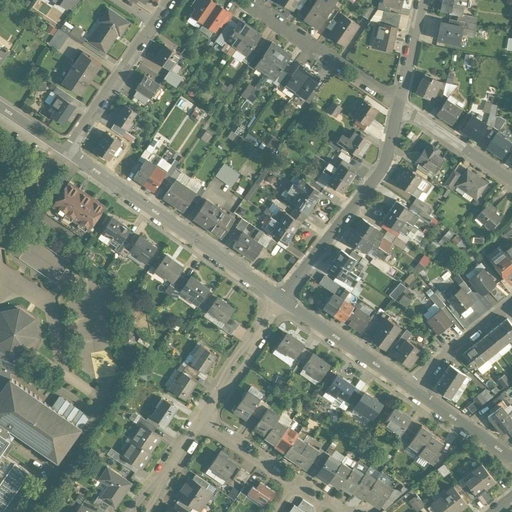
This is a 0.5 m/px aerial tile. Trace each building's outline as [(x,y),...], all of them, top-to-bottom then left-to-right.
[(57,0),(56,2),(66,8),(67,7),(71,0),(57,0)] [(71,0),(67,7),(72,10),(76,5),(79,0),(71,0)] [(79,0),(76,5),(80,9),(86,0),(87,0),(95,5),(98,0),(79,0)] [(195,0),(191,6),(196,9),(202,0),(195,0)] [(202,0),(196,9),(192,15),(203,23),(215,5),(207,0),(202,0)] [(298,0),(279,0),(292,9),(298,0)] [(326,0),(324,3),(319,0),(315,0),(309,9),(303,17),(318,27),(327,15),(334,4),(336,0),(326,0)] [(468,0),(443,0),(443,2),(441,10),(448,11),(448,12),(451,12),(458,13),(461,14),(463,6),(467,7),(468,0)] [(391,5),(382,3),(379,2),(378,8),(382,9),(389,11),(391,5)] [(309,9),(303,4),(297,13),(303,17),(309,9)] [(334,4),(327,15),(332,19),(340,8),(334,4)] [(215,5),(203,23),(213,30),(214,31),(219,24),(218,24),(226,13),(215,5)] [(377,8),(369,6),(363,15),(369,20),(377,8)] [(103,22),(89,43),(104,53),(117,34),(119,36),(128,23),(107,9),(100,20),(103,22)] [(389,11),(382,9),(379,22),(394,25),(397,13),(389,11)] [(226,13),(218,24),(219,24),(224,28),(227,23),(231,17),(226,13)] [(458,13),(456,20),(468,22),(474,24),(475,17),(461,14),(458,13)] [(342,14),(328,34),(345,45),(350,37),(348,35),(352,30),(354,31),(358,25),(342,14)] [(462,28),(467,29),(468,22),(456,20),(455,25),(462,27),(462,28)] [(234,28),(226,40),(227,41),(237,48),(250,28),(240,21),(234,28)] [(379,22),(378,22),(373,46),(390,50),(395,26),(394,25),(379,22)] [(455,25),(440,22),(437,38),(459,43),(462,28),(462,27),(455,25)] [(474,24),(468,22),(467,29),(475,31),(476,24),(474,24)] [(213,30),(203,23),(198,30),(209,37),(213,30)] [(234,28),(227,23),(224,28),(217,38),(225,44),(227,41),(226,40),(234,28)] [(82,31),(74,26),(71,30),(80,35),(82,31)] [(250,28),(237,48),(246,54),(246,55),(252,47),(260,35),(250,28)] [(58,29),(47,45),(59,53),(69,37),(68,36),(58,29)] [(80,35),(71,30),(68,36),(69,37),(81,45),(85,39),(80,35)] [(261,56),(255,65),(265,72),(281,49),(271,42),(261,56)] [(179,56),(164,46),(154,61),(169,71),(179,56)] [(252,47),(246,55),(246,54),(243,58),(249,62),(256,52),(257,51),(252,47)] [(3,52),(0,55),(0,66),(10,52),(4,48),(2,51),(3,52)] [(246,54),(237,48),(232,54),(241,61),(243,58),(246,54)] [(281,49),(265,72),(274,78),(281,69),(290,55),(281,49)] [(249,62),(247,66),(252,69),(255,65),(261,56),(256,52),(249,62)] [(84,54),(65,83),(83,95),(102,66),(84,54)] [(291,76),(284,86),(294,93),(310,70),(300,63),(291,76)] [(281,69),(274,78),(271,82),(277,86),(279,83),(286,73),(281,69)] [(310,70),(294,93),(303,100),(311,90),(320,77),(310,70)] [(182,79),(169,71),(163,80),(176,88),(182,79)] [(286,73),(279,83),(284,86),(291,76),(286,73)] [(431,78),(424,75),(417,90),(429,95),(431,91),(435,91),(441,79),(433,75),(431,78)] [(157,86),(144,77),(136,89),(137,90),(149,98),(157,86)] [(452,84),(446,82),(443,93),(450,94),(452,84)] [(253,89),(247,85),(244,91),(249,94),(253,89)] [(69,96),(56,87),(53,92),(58,95),(66,100),(68,98),(69,96)] [(258,93),(253,89),(249,94),(254,98),(258,93)] [(149,98),(137,90),(134,95),(145,103),(149,98)] [(311,90),(303,100),(308,104),(316,93),(311,90)] [(436,104),(442,95),(437,92),(431,101),(436,104)] [(450,94),(446,98),(462,110),(465,106),(450,94)] [(66,100),(58,95),(51,106),(56,110),(52,116),(62,123),(68,114),(69,113),(70,112),(70,111),(70,110),(73,105),(66,100)] [(323,101),(329,105),(332,101),(326,97),(323,101)] [(462,110),(446,98),(437,110),(452,122),(462,110)] [(377,108),(363,99),(358,106),(359,108),(355,114),(367,123),(377,108)] [(341,106),(332,101),(329,105),(338,111),(341,106)] [(491,104),(486,125),(493,127),(495,116),(497,106),(491,104)] [(338,111),(329,105),(326,110),(335,116),(338,111)] [(135,113),(125,106),(119,115),(118,115),(115,120),(115,121),(116,122),(125,128),(129,122),(135,113)] [(472,115),(461,130),(476,140),(486,125),(472,115)] [(500,117),(495,116),(493,127),(498,131),(505,120),(500,117)] [(125,128),(116,122),(111,128),(122,136),(126,131),(127,129),(125,128)] [(135,137),(126,131),(122,136),(131,142),(132,142),(135,137)] [(359,133),(359,134),(355,131),(349,139),(342,134),(338,140),(352,150),(351,151),(354,153),(355,152),(360,156),(370,142),(362,136),(359,133)] [(121,143),(107,133),(95,151),(109,160),(113,155),(119,145),(121,143)] [(496,133),(487,146),(501,157),(511,141),(505,136),(503,138),(496,133)] [(441,150),(429,141),(426,146),(438,154),(441,150)] [(119,145),(113,155),(118,158),(124,148),(119,145)] [(426,146),(425,146),(420,154),(419,153),(416,154),(415,156),(415,158),(421,162),(430,169),(439,155),(438,154),(426,146)] [(144,150),(137,160),(142,164),(146,159),(146,160),(150,154),(144,150)] [(364,159),(360,156),(355,152),(354,153),(352,157),(361,163),(364,159)] [(121,155),(115,163),(119,166),(125,158),(121,155)] [(439,155),(430,169),(434,172),(444,158),(439,155)] [(361,163),(352,157),(349,161),(358,168),(361,163)] [(146,160),(146,159),(142,164),(133,178),(143,185),(156,166),(146,160)] [(353,165),(343,159),(340,162),(350,168),(353,165)] [(336,168),(328,162),(325,166),(334,172),(336,168)] [(350,168),(340,162),(336,168),(334,172),(349,182),(356,172),(350,168)] [(430,169),(421,162),(417,167),(431,177),(434,172),(430,169)] [(238,174),(223,164),(215,176),(229,186),(238,174)] [(323,170),(325,166),(323,164),(318,170),(325,175),(326,172),(323,170)] [(156,166),(143,185),(153,191),(162,177),(165,173),(156,166)] [(334,172),(325,166),(323,170),(326,172),(331,176),(334,172)] [(169,167),(165,173),(162,177),(167,181),(174,171),(169,167)] [(431,184),(408,168),(397,183),(417,196),(422,189),(425,192),(431,184)] [(454,170),(445,184),(450,188),(460,174),(454,170)] [(486,183),(467,170),(457,184),(476,197),(486,183)] [(174,171),(167,181),(172,184),(175,180),(179,174),(174,171)] [(308,176),(312,178),(316,181),(318,177),(311,172),(308,176)] [(331,176),(327,182),(342,192),(349,182),(334,172),(331,176)] [(281,179),(290,186),(292,182),(283,176),(281,179)] [(316,181),(312,178),(308,184),(320,192),(324,187),(324,186),(316,181)] [(175,180),(172,184),(163,198),(173,205),(185,186),(175,180)] [(301,188),(292,182),(290,186),(299,191),(301,188)] [(308,184),(305,182),(301,188),(299,191),(314,201),(314,202),(320,193),(320,192),(308,184)] [(92,198),(68,183),(53,205),(53,206),(89,230),(91,227),(96,219),(96,220),(100,214),(100,213),(104,207),(97,202),(98,201),(93,197),(92,198)] [(195,193),(185,186),(173,205),(183,211),(191,199),(195,193)] [(299,191),(290,186),(287,190),(296,195),(299,191)] [(199,187),(195,193),(191,199),(196,203),(204,191),(199,187)] [(314,201),(299,191),(296,195),(292,202),(297,205),(307,212),(314,201)] [(428,206),(416,198),(412,203),(412,204),(424,212),(428,206)] [(215,207),(205,200),(193,218),(194,219),(195,217),(201,221),(200,223),(206,227),(207,226),(210,228),(209,229),(214,232),(215,231),(222,235),(221,236),(222,237),(233,219),(223,212),(222,214),(214,209),(215,207)] [(409,209),(396,200),(389,210),(404,220),(407,216),(411,210),(409,209)] [(89,230),(53,206),(53,205),(52,204),(46,214),(86,241),(94,229),(91,227),(89,230)] [(412,204),(409,209),(411,210),(420,216),(430,223),(433,218),(424,212),(412,204)] [(489,204),(477,217),(491,229),(501,218),(494,212),(496,210),(489,204)] [(307,212),(297,205),(294,210),(303,216),(307,212)] [(303,216),(294,210),(290,215),(300,221),(300,222),(301,220),(304,217),(303,216)] [(404,220),(389,210),(382,220),(384,221),(397,230),(402,224),(404,220)] [(407,216),(415,222),(420,216),(411,210),(407,216)] [(290,215),(285,211),(281,217),(278,221),(293,231),(300,221),(290,215)] [(281,217),(272,212),(270,216),(278,221),(281,217)] [(278,221),(270,216),(267,219),(276,225),(278,221)] [(415,222),(407,216),(404,220),(413,226),(415,222)] [(120,224),(112,218),(102,233),(110,239),(111,239),(113,237),(120,242),(120,243),(123,239),(130,229),(121,223),(120,224)] [(238,236),(240,236),(243,231),(246,233),(251,225),(241,218),(232,231),(238,236)] [(377,228),(363,218),(355,230),(369,240),(376,230),(377,228)] [(413,226),(404,220),(402,224),(410,230),(413,226)] [(258,221),(255,227),(258,229),(262,232),(265,234),(268,228),(258,221)] [(293,231),(278,221),(276,225),(272,231),(286,241),(293,231)] [(397,230),(384,221),(381,226),(396,236),(397,237),(400,232),(397,230)] [(410,230),(402,224),(397,230),(400,232),(406,236),(410,230)] [(511,236),(511,228),(509,225),(503,235),(507,240),(511,236)] [(255,227),(249,235),(253,238),(258,229),(255,227)] [(258,229),(253,238),(257,240),(262,232),(258,229)] [(369,240),(355,230),(348,240),(353,244),(352,245),(356,247),(357,246),(362,250),(367,244),(369,240)] [(376,230),(369,240),(378,246),(381,241),(382,236),(380,235),(381,233),(376,230)] [(243,231),(240,236),(238,236),(236,240),(237,240),(233,246),(243,253),(253,238),(249,235),(246,233),(243,231)] [(262,232),(257,240),(263,244),(262,246),(269,251),(275,241),(265,234),(262,232)] [(392,243),(382,236),(381,241),(378,246),(384,250),(387,252),(392,243)] [(397,237),(396,236),(392,241),(403,248),(406,243),(397,237)] [(120,242),(113,237),(111,239),(110,239),(108,242),(116,247),(116,248),(120,242)] [(148,242),(139,237),(133,246),(131,249),(131,250),(139,255),(137,257),(146,263),(156,249),(147,243),(148,242)] [(253,238),(243,253),(253,259),(257,254),(258,255),(261,250),(259,250),(262,246),(263,244),(257,240),(253,238)] [(123,239),(120,243),(120,242),(116,248),(116,247),(114,250),(120,254),(128,243),(123,239)] [(378,246),(369,240),(367,244),(369,245),(375,249),(378,246)] [(133,246),(128,243),(120,254),(126,257),(131,250),(131,249),(133,246)] [(375,249),(369,245),(367,248),(379,256),(384,250),(378,246),(375,249)] [(511,246),(504,252),(500,247),(488,257),(506,279),(511,274),(511,246)] [(350,256),(341,250),(334,259),(349,270),(352,266),(356,260),(350,256)] [(353,251),(350,256),(356,260),(360,262),(363,258),(353,251)] [(173,263),(165,258),(155,272),(164,278),(165,276),(173,281),(178,274),(182,268),(173,263)] [(375,258),(372,263),(387,274),(391,269),(375,258)] [(349,270),(334,259),(327,269),(337,276),(342,279),(347,273),(349,270)] [(355,269),(360,262),(356,260),(352,266),(355,269)] [(423,268),(419,265),(414,271),(418,274),(423,268)] [(355,269),(352,266),(349,270),(357,275),(360,272),(355,269)] [(357,275),(349,270),(347,273),(355,279),(357,275)] [(470,280),(476,275),(472,270),(466,275),(470,280)] [(476,275),(470,280),(482,296),(495,285),(483,270),(476,275)] [(178,274),(173,281),(170,285),(176,289),(183,278),(178,274)] [(334,281),(326,276),(320,284),(334,293),(339,285),(334,281)] [(337,276),(334,281),(339,285),(345,289),(349,292),(351,293),(355,288),(342,279),(337,276)] [(183,278),(176,289),(181,293),(182,291),(188,281),(183,278)] [(199,283),(191,278),(188,281),(182,291),(190,296),(188,298),(197,304),(207,290),(199,284),(199,283)] [(402,282),(391,294),(397,299),(408,287),(402,282)] [(459,285),(461,289),(468,298),(473,294),(463,282),(459,285)] [(135,289),(132,295),(142,302),(145,296),(135,289)] [(349,292),(345,289),(339,297),(343,300),(349,292)] [(461,289),(448,299),(459,313),(472,303),(468,298),(461,289)] [(351,293),(349,292),(343,300),(347,303),(353,294),(351,293)] [(334,293),(330,299),(329,298),(326,302),(327,303),(324,308),(333,314),(343,300),(339,297),(334,293)] [(438,308),(443,304),(435,293),(430,298),(438,308)] [(311,295),(306,302),(312,306),(317,299),(311,295)] [(409,305),(412,299),(404,295),(401,301),(409,305)] [(225,304),(216,298),(206,313),(215,320),(217,317),(224,323),(225,323),(229,317),(234,310),(225,303),(225,304)] [(343,300),(333,314),(343,321),(344,320),(353,307),(347,303),(343,300)] [(370,319),(353,307),(344,320),(360,331),(363,326),(370,319)] [(451,323),(441,309),(427,320),(438,334),(451,323)] [(19,310),(2,313),(0,316),(0,358),(1,364),(6,367),(0,375),(0,393),(10,379),(10,374),(36,336),(33,320),(19,310)] [(377,320),(369,329),(376,334),(386,319),(387,320),(389,317),(384,313),(378,320),(377,320)] [(370,319),(363,326),(368,330),(369,329),(377,320),(378,320),(373,315),(370,319)] [(239,324),(229,317),(225,323),(234,329),(234,330),(239,324)] [(376,334),(371,340),(385,350),(400,328),(387,320),(386,319),(376,334)] [(511,338),(511,325),(507,319),(496,328),(507,343),(511,338)] [(225,323),(224,323),(220,328),(230,335),(234,330),(234,329),(225,323)] [(507,343),(496,328),(485,337),(497,351),(507,343)] [(406,330),(398,341),(403,345),(406,341),(411,334),(406,330)] [(294,339),(286,334),(276,348),(285,355),(286,353),(294,358),(302,347),(304,345),(303,344),(301,347),(294,342),(296,339),(295,339),(294,339)] [(497,351),(485,337),(475,345),(486,360),(497,351)] [(403,345),(394,357),(408,367),(420,351),(406,341),(403,345)] [(486,360),(475,345),(464,354),(476,368),(486,360)] [(216,356),(201,346),(194,355),(196,357),(191,364),(191,365),(200,371),(205,374),(211,365),(210,365),(216,356)] [(302,347),(294,358),(299,362),(307,351),(302,347)] [(285,355),(276,348),(273,353),(282,359),(285,355)] [(307,351),(299,362),(304,365),(312,354),(307,351)] [(319,361),(312,356),(313,354),(312,353),(312,354),(304,365),(303,367),(311,372),(310,374),(319,381),(329,366),(321,360),(320,359),(319,361)] [(486,360),(476,368),(479,373),(480,372),(482,374),(492,367),(486,360)] [(200,371),(191,365),(191,364),(189,362),(185,368),(197,376),(200,371)] [(465,376),(449,366),(442,377),(457,388),(465,376)] [(197,376),(185,368),(181,374),(182,375),(183,374),(194,381),(197,376)] [(143,370),(138,376),(150,384),(155,377),(143,370)] [(194,381),(183,374),(182,375),(177,382),(175,380),(169,390),(184,400),(189,391),(190,392),(196,383),(194,381)] [(344,381),(337,376),(326,391),(335,397),(337,395),(344,400),(345,400),(352,390),(354,387),(353,386),(352,389),(344,384),(346,381),(345,381),(344,381)] [(504,376),(501,378),(507,386),(510,384),(504,376)] [(457,388),(442,377),(434,389),(450,400),(457,388)] [(507,386),(501,378),(497,381),(503,389),(507,386)] [(39,399),(10,379),(0,393),(0,511),(2,511),(30,473),(2,453),(11,439),(6,436),(11,429),(16,432),(17,432),(39,399)] [(495,395),(488,389),(475,399),(476,399),(484,404),(495,395)] [(357,393),(352,390),(345,400),(344,400),(343,401),(349,405),(357,393)] [(247,391),(234,411),(246,419),(253,409),(259,399),(247,391)] [(326,391),(323,396),(332,402),(335,397),(326,391)] [(357,393),(349,405),(355,409),(356,407),(355,406),(362,396),(357,393)] [(371,401),(364,395),(365,393),(364,393),(362,396),(355,406),(356,407),(363,412),(362,414),(371,420),(381,405),(373,399),(372,398),(371,401)] [(88,416),(60,397),(52,408),(80,428),(88,416)] [(52,408),(39,399),(17,432),(50,455),(49,456),(57,462),(80,428),(52,408)] [(175,409),(161,399),(155,408),(157,409),(152,417),(161,423),(165,426),(170,417),(175,409)] [(264,403),(259,399),(253,409),(258,412),(264,403)] [(484,404),(476,399),(472,403),(473,405),(463,414),(467,417),(484,404)] [(507,408),(502,401),(496,406),(498,410),(502,407),(504,410),(507,408)] [(264,403),(258,412),(263,415),(267,409),(268,409),(270,407),(264,403)] [(492,414),(488,417),(494,426),(508,416),(504,410),(502,407),(498,410),(492,414)] [(263,415),(254,428),(266,436),(277,420),(279,416),(268,409),(267,409),(263,415)] [(401,415),(393,409),(382,424),(391,431),(393,429),(400,434),(401,434),(404,430),(410,421),(409,420),(408,422),(401,417),(402,415),(401,415)] [(152,417),(150,415),(146,421),(153,426),(157,429),(161,423),(152,417)] [(508,416),(494,426),(501,434),(504,432),(511,426),(511,425),(511,420),(511,421),(508,416)] [(146,421),(140,417),(136,423),(141,426),(142,425),(149,431),(153,426),(146,421)] [(266,436),(264,439),(275,446),(287,427),(277,420),(266,436)] [(149,431),(142,425),(141,426),(131,441),(133,442),(149,453),(160,438),(149,431)] [(414,437),(408,446),(419,454),(431,436),(433,434),(421,426),(414,437)] [(287,427),(275,446),(285,453),(296,437),(298,434),(287,427)] [(404,430),(401,434),(400,434),(396,439),(402,443),(409,433),(404,430)] [(409,433),(402,443),(408,447),(408,446),(414,437),(409,433)] [(419,454),(418,455),(428,463),(429,463),(435,454),(442,444),(431,436),(419,454)] [(285,453),(284,455),(294,463),(307,444),(296,437),(285,453)] [(149,453),(133,442),(123,457),(122,458),(127,462),(141,470),(151,455),(149,453)] [(307,443),(294,463),(305,470),(313,460),(319,451),(318,450),(307,443)] [(325,452),(319,448),(318,450),(319,451),(313,460),(318,463),(325,452)] [(123,457),(115,452),(111,458),(124,466),(127,462),(122,458),(123,457)] [(325,452),(318,463),(323,467),(330,457),(331,456),(325,452)] [(438,456),(435,454),(429,463),(428,463),(434,468),(434,467),(441,458),(440,458),(438,456)] [(227,460),(219,455),(210,468),(218,473),(216,475),(225,481),(235,467),(226,461),(227,460)] [(448,460),(442,456),(440,458),(441,458),(434,467),(437,469),(448,460)] [(323,467),(317,476),(328,483),(329,481),(340,464),(330,457),(323,467)] [(340,464),(329,481),(339,488),(340,487),(352,470),(341,462),(340,464)] [(448,464),(442,468),(446,475),(453,471),(448,464)] [(484,467),(481,464),(471,471),(486,489),(495,482),(487,471),(484,467)] [(128,483),(107,468),(100,478),(109,484),(100,498),(98,497),(97,497),(109,505),(114,509),(124,495),(122,493),(128,483)] [(352,470),(340,487),(351,494),(352,492),(363,475),(353,468),(352,470)] [(492,468),(487,471),(495,482),(500,478),(492,468)] [(486,489),(471,471),(462,478),(466,484),(476,497),(486,489)] [(245,472),(237,483),(243,487),(250,476),(245,472)] [(363,475),(352,492),(363,499),(364,498),(375,481),(365,474),(363,475)] [(209,485),(195,475),(191,480),(194,482),(193,482),(205,490),(209,485)] [(205,490),(193,482),(194,482),(191,480),(189,479),(183,488),(205,503),(211,494),(205,490)] [(375,481),(364,498),(374,505),(375,504),(382,494),(387,486),(376,479),(375,481)] [(462,487),(457,482),(458,483),(453,487),(467,504),(472,500),(462,487)] [(247,483),(240,493),(246,497),(247,495),(252,487),(247,483)] [(266,487),(260,483),(256,488),(257,488),(256,489),(252,487),(247,495),(264,506),(268,499),(271,501),(275,494),(270,490),(270,489),(266,487)] [(476,497),(466,484),(462,487),(472,500),(476,497)] [(392,490),(387,486),(382,494),(387,497),(392,490)] [(456,511),(467,504),(453,487),(431,504),(437,511),(456,511)] [(205,503),(183,488),(176,497),(179,499),(181,500),(182,500),(193,508),(199,511),(205,503)] [(240,493),(237,498),(242,502),(246,497),(240,493)] [(382,494),(375,504),(380,508),(380,507),(386,499),(387,497),(382,494)] [(104,511),(109,505),(97,497),(92,505),(102,511),(104,511)] [(193,508),(182,500),(181,500),(179,499),(176,504),(188,511),(190,511),(193,508)] [(393,503),(386,499),(380,507),(385,510),(393,503)] [(102,511),(92,505),(85,500),(81,506),(90,511),(102,511)] [(297,509),(301,511),(313,511),(312,507),(303,500),(297,509)] [(431,504),(429,501),(424,505),(430,511),(437,511),(431,504)]
